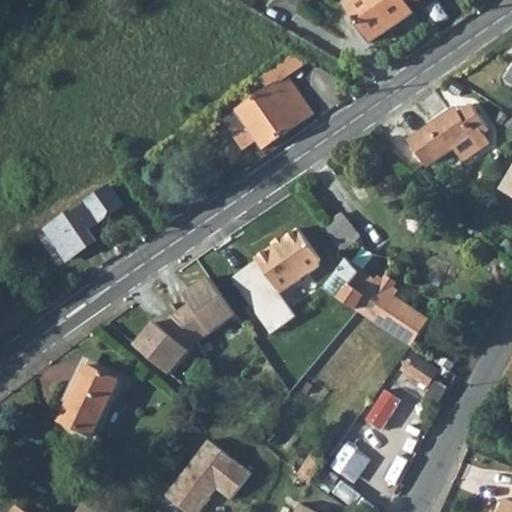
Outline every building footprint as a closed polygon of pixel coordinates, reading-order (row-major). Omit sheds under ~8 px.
[(300,4),(293,0),(290,0),(281,16),(291,20),(300,4)] [(351,0),(347,3),(373,39),(414,12),(405,0),(351,0)] [(340,60),(347,48),(313,29),(304,41),(305,42),(309,44),(335,56),(339,60),(340,60)] [(295,67),(322,94),(333,75),(293,51),(292,52),(263,72),(271,83),(295,67)] [(298,77),(294,72),(225,119),(246,151),(259,142),(264,149),(314,114),(292,81),(298,77)] [(429,166),(455,147),(464,160),(491,142),(484,132),(490,127),(472,102),(460,110),(456,105),(408,139),(429,166)] [(110,186),(73,209),(70,210),(83,229),(122,206),(110,186)] [(361,240),(339,215),(325,228),(346,253),(361,240)] [(260,259),(282,292),(320,265),(322,257),(301,227),(286,237),(288,239),(280,245),(279,242),(258,257),(260,259)] [(280,245),(288,239),(286,237),(284,234),(277,239),(279,242),(280,245)] [(363,274),(350,258),(325,290),(338,300),(347,305),(400,339),(414,348),(432,320),(396,297),(399,292),(393,288),(396,282),(388,277),(384,283),(379,280),(377,283),(363,274)] [(300,317),(289,301),(282,292),(260,259),(236,277),(269,326),(276,335),(300,317)] [(234,312),(208,275),(183,292),(189,300),(175,310),(196,339),(209,330),(234,312)] [(153,320),(134,344),(170,372),(189,348),(196,339),(175,310),(171,313),(161,326),(153,320)] [(434,385),(442,366),(413,352),(404,370),(434,385)] [(86,368),(60,424),(95,439),(120,383),(86,368)] [(376,446),(393,414),(375,405),(358,437),(376,446)] [(207,437),(166,492),(193,511),(211,487),(229,499),(251,469),(207,437)] [(309,479),(322,487),(335,466),(322,458),(309,479)] [(511,511),(511,504),(502,501),(497,511),(511,511)] [(103,511),(85,502),(79,511),(103,511)]
